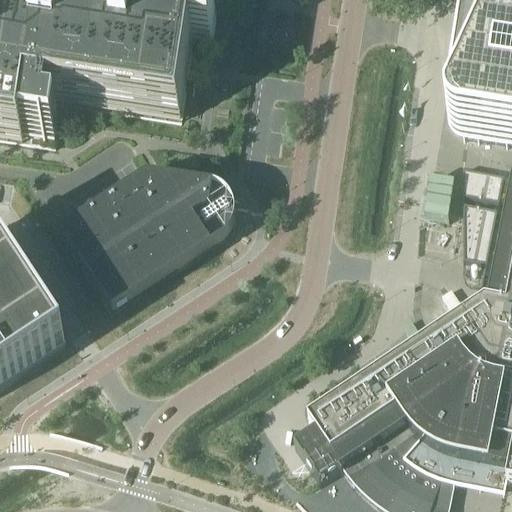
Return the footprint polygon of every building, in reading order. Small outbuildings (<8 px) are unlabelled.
[(199,1),(193,0),(23,0),(21,18),(0,14),(0,144),(54,153),(56,142),(56,137),(61,137),(46,135),(50,107),(101,115),(180,127),(185,98),(187,81),(192,46),(211,49),(216,18),(204,16),(200,39),(194,38),(199,1)] [(316,437),(294,452),(317,485),(320,491),(339,478),(343,476),(348,483),(354,491),(361,498),(369,506),(376,511),(450,511),(454,492),(455,491),(458,476),(483,481),(508,486),(508,488),(511,488),(511,31),(483,27),(481,27),(479,27),(477,27),(475,28),(473,28),(472,29),(470,30),(469,31),(467,32),(466,33),(465,35),(464,37),(463,38),(463,40),(462,42),(449,127),(449,132),(450,136),(452,140),(456,143),(459,146),(464,147),(511,154),(511,184),(506,213),(488,307),(485,306),(482,308),(452,328),(377,379),(308,425),(316,437)] [(504,184),(463,175),(463,202),(499,209),(500,204),(504,184)] [(216,194),(214,194),(204,192),(148,184),(62,241),(114,320),(223,248),(224,247),(226,246),(227,245),(228,244),(229,242),(230,241),(231,240),(232,238),(233,237),(234,235),(234,234),(235,232),(236,231),(236,229),(236,227),(236,226),(236,224),(236,222),(236,221),(236,219),(236,217),(236,216),(235,214),(235,212),(234,211),(233,209),(232,208),(231,206),(230,205),(229,204),(228,202),(227,201),(226,200),(225,199),(223,198),(222,197),(220,196),(219,196),(217,195),(216,194)] [(0,209),(10,212),(10,208),(13,188),(0,185),(0,209)] [(497,217),(463,210),(463,218),(463,256),(463,267),(487,271),(497,217)] [(0,394),(66,351),(11,266),(1,251),(0,250),(0,394)]
